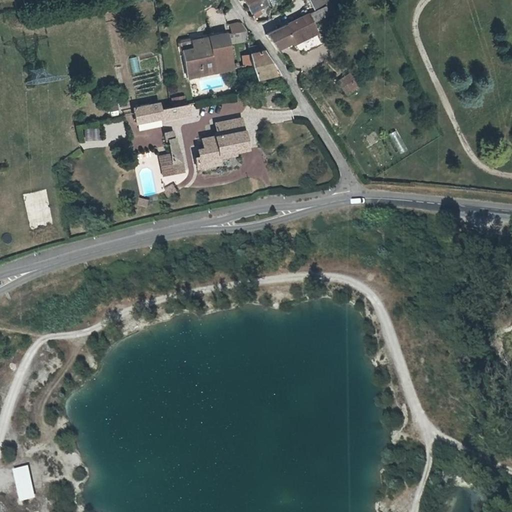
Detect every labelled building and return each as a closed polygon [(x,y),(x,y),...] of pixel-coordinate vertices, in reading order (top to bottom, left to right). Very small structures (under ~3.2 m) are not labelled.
[(244,0),(250,10),(264,5),(261,0),(244,0)] [(328,0),(309,0),(313,9),(329,2),(328,0)] [(311,13),(317,24),(328,19),(322,8),(311,13)] [(291,43),(314,33),(311,26),(316,24),(317,24),(311,13),(266,34),(276,50),(291,43)] [(230,27),(231,34),(246,32),(242,26),(239,25),(230,27)] [(316,38),(314,33),(291,43),(294,49),(316,38)] [(193,48),(183,49),(189,75),(232,69),(235,69),(227,35),(204,38),(201,39),(198,39),(192,40),(193,48)] [(192,40),(181,41),(183,49),(193,48),(192,40)] [(249,49),(248,49),(249,54),(242,55),(244,67),(252,66),(255,81),(277,77),(258,48),(249,49)] [(337,81),(346,96),(359,87),(350,72),(337,81)] [(109,104),(111,113),(119,111),(117,102),(109,104)] [(165,110),(164,104),(139,108),(140,114),(165,110)] [(167,109),(169,119),(189,115),(187,105),(167,109)] [(140,114),(142,123),(166,118),(165,110),(140,114)] [(101,142),(99,128),(83,130),(85,148),(108,145),(107,139),(119,137),(118,131),(125,130),(123,121),(103,123),(106,142),(101,142)] [(236,155),(247,152),(242,127),(241,122),(226,124),(216,127),(218,138),(202,141),(204,150),(198,151),(199,159),(196,160),(197,172),(215,169),(213,159),(236,155)] [(396,130),(389,133),(400,153),(407,149),(396,130)] [(170,141),(173,141),(182,140),(180,131),(169,133),(170,141)] [(175,156),(184,154),(182,140),(173,141),(175,156)] [(175,156),(178,173),(187,171),(184,154),(175,156)] [(236,158),(236,155),(213,159),(215,169),(223,167),(222,161),(236,158)] [(260,178),(262,186),(269,184),(267,176),(260,178)] [(175,185),(165,190),(169,198),(179,193),(175,185)] [(141,199),(140,207),(150,208),(151,200),(141,199)] [(20,502),(37,500),(33,467),(16,469),(20,502)]
